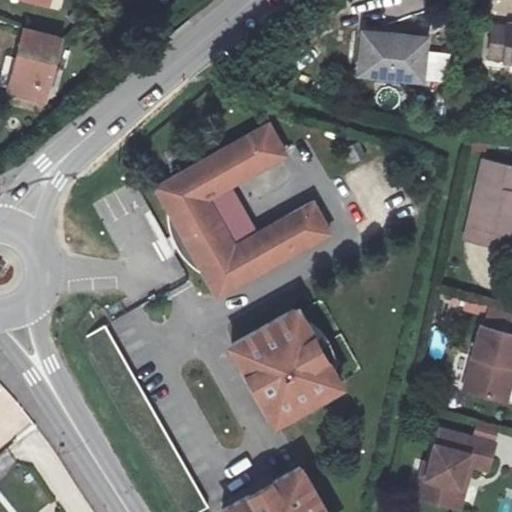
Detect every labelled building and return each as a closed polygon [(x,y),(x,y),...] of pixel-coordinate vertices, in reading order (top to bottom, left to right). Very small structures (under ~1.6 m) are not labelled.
[(511,21),(492,20),(488,58),(511,60),(511,21)] [(46,101),(61,37),(25,28),(9,91),(46,101)] [(424,35),(362,29),(357,73),(419,80),(424,35)] [(432,76),(443,77),(445,53),(434,52),(432,76)] [(293,155),(273,121),(156,186),(170,213),(171,227),(174,237),(178,246),(183,255),(191,263),(198,269),(204,272),(220,300),(337,234),(318,199),(239,243),(215,200),(293,155)] [(467,240),(493,246),(497,232),(511,235),(511,167),(485,161),(467,240)] [(299,303),(231,344),(282,430),(351,389),(299,303)] [(200,511),(209,508),(109,324),(88,335),(183,511),(200,511)] [(511,367),(511,333),(483,326),(465,391),(502,400),(511,367)] [(433,329),(429,356),(442,357),(446,331),(433,329)] [(511,367),(502,400),(508,403),(511,388),(511,367)] [(417,498),(456,508),(467,465),(472,466),(490,471),(496,445),(441,430),(430,471),(427,485),(421,484),(417,498)] [(329,511),(301,465),(223,510),(224,511),(329,511)] [(467,465),(456,508),(462,509),(472,466),(467,465)] [(424,470),(421,484),(427,485),(430,471),(424,470)]
